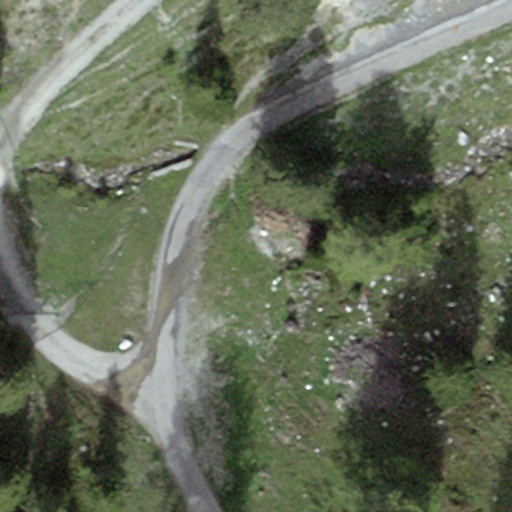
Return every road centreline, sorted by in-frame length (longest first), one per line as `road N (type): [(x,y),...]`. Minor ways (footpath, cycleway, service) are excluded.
road 1 (track): [(511,3),(278,111),(230,149),(195,192),(170,253),(158,313),(167,409),(204,511)]
road 2 (track): [(167,409),(98,373),(40,322),(0,244)]
road 3 (track): [(0,148),(9,125),(131,0)]
